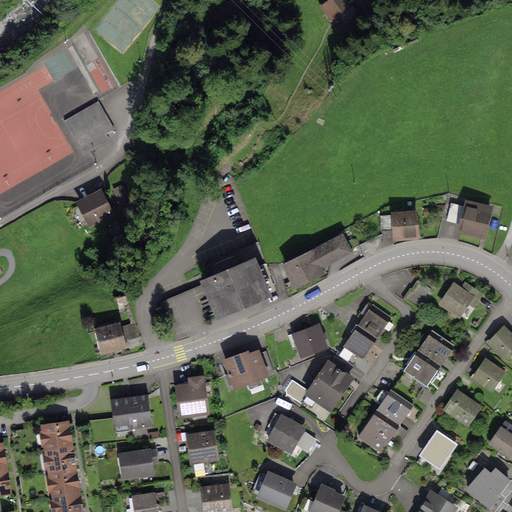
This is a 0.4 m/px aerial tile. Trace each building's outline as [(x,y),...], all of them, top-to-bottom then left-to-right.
[(349,0),(337,0),(328,7),(340,24),(358,12),(349,0)] [(107,190),(80,203),(92,228),(119,215),(107,190)] [(467,206),(460,233),(485,239),(492,212),(467,206)] [(391,219),(394,242),(416,240),(414,217),(391,219)] [(313,252),(322,270),(354,255),(345,237),(313,252)] [(322,270),(313,252),(282,268),(294,291),(325,276),(322,270)] [(204,281),(217,318),(267,300),(253,263),(204,281)] [(410,290),(403,300),(420,311),(434,291),(420,282),(413,292),(410,290)] [(463,292),(454,285),(442,303),(459,315),(471,298),(477,302),(481,295),(470,287),(466,293),(463,292)] [(366,316),(373,305),(368,302),(360,312),(366,316)] [(391,317),(373,305),(366,316),(358,326),(376,338),(382,330),(391,317)] [(367,352),(376,338),(358,326),(356,324),(351,332),(353,333),(344,347),(353,353),(362,359),(367,352)] [(319,326),(293,337),(303,361),(329,350),(319,326)] [(511,335),(504,327),(489,342),(504,357),(511,349),(511,335)] [(97,335),(102,357),(126,351),(121,329),(97,335)] [(454,345),(432,331),(418,351),(440,366),(447,355),(454,345)] [(466,335),(462,340),(467,343),(470,339),(466,335)] [(353,353),(344,347),(339,355),(348,361),(353,353)] [(223,364),(234,391),(265,378),(254,351),(223,364)] [(412,360),(404,371),(426,386),(440,366),(418,351),(412,360)] [(496,366),(487,360),(474,377),(491,390),(504,372),(496,366)] [(307,394),(329,410),(349,381),(351,379),(328,364),(307,394)] [(177,389),(181,419),(209,415),(204,381),(189,383),(189,387),(177,389)] [(413,405),(390,390),(377,410),(399,425),(404,418),(413,405)] [(473,403),(458,391),(446,409),(468,424),(479,407),(473,403)] [(113,404),(118,433),(153,427),(149,398),(113,404)] [(399,425),(377,410),(359,437),(381,452),(395,432),(399,425)] [(305,433),(282,419),(269,442),(292,455),(305,433)] [(70,440),(68,425),(41,429),(54,511),(82,511),(80,499),(78,486),(72,452),(70,440)] [(445,436),(437,430),(420,455),(440,468),(457,444),(445,436)] [(511,455),(511,438),(501,431),(490,446),(509,460),(511,455)] [(189,443),(192,466),(218,462),(215,439),(189,443)] [(7,461),(5,447),(0,447),(0,498),(13,496),(9,474),(7,461)] [(120,457),(123,481),(153,477),(150,453),(120,457)] [(485,472),(467,491),(488,510),(499,499),(498,497),(509,485),(496,472),(491,477),(485,472)] [(296,489),(269,476),(258,499),(286,511),(296,489)] [(337,511),(343,499),(321,489),(311,511),(337,511)] [(203,494),(205,511),(231,511),(229,490),(203,494)] [(454,511),(455,510),(440,501),(433,497),(423,511),(454,511)] [(133,501),(134,511),(156,511),(155,498),(133,501)]
